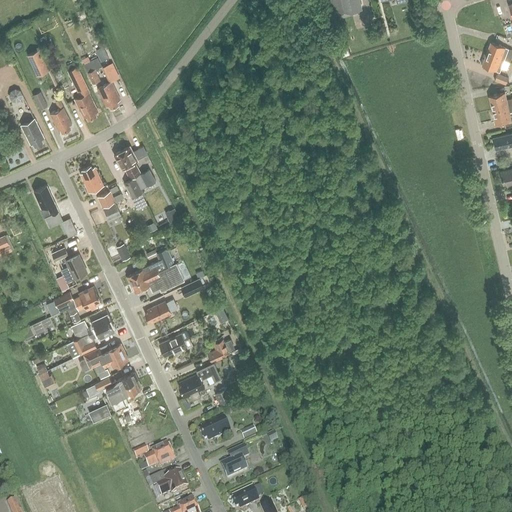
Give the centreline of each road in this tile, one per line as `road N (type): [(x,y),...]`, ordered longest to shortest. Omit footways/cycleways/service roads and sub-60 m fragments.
road 1 (residential): [(216,511),(54,162)]
road 2 (residential): [(511,300),(445,7)]
road 3 (residential): [(54,162),(143,111),(234,0)]
